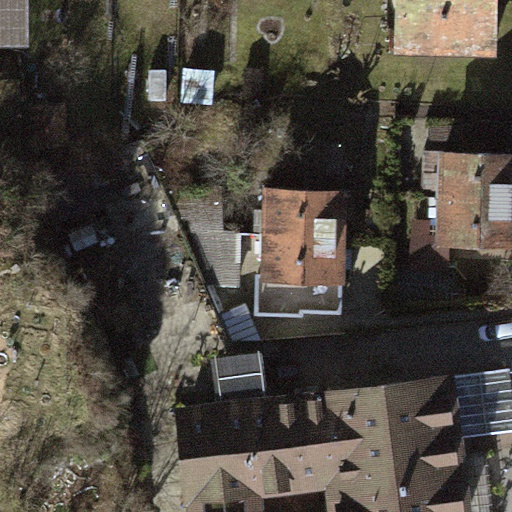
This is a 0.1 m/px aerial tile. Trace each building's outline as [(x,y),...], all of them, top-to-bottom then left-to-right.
[(44,0),(0,0),(0,46),(46,46),(44,0)] [(511,0),(406,0),(405,54),(511,57),(511,0)] [(511,148),(448,146),(445,239),(511,241),(511,148)] [(358,187),(274,185),(269,277),(355,280),(358,187)] [(481,511),(458,367),(183,403),(199,511),(481,511)]
